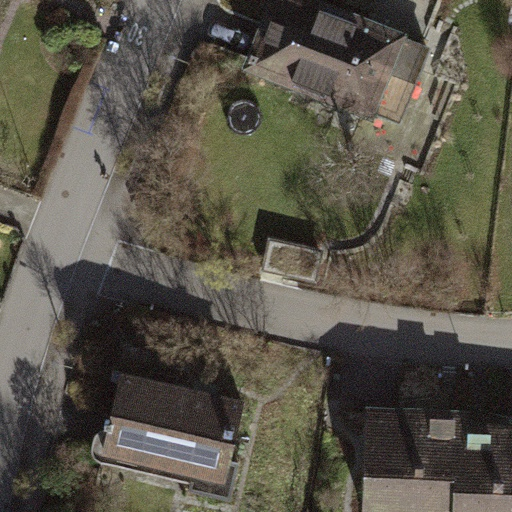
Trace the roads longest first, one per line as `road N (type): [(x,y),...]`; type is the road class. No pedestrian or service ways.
road 1 (residential): [(70,232),(333,334),(416,350),(511,346)]
road 2 (residential): [(70,232),(162,0)]
road 3 (residential): [(0,459),(70,232)]
